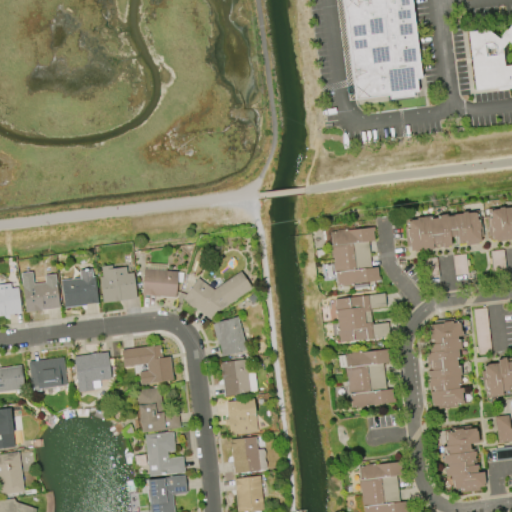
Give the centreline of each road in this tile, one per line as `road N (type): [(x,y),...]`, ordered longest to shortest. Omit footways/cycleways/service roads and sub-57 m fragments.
road 1 (residential): [(511,288),(436,299),(416,313),(405,342),(418,478),(427,493),(450,506),(511,501)]
road 2 (residential): [(214,511),(196,350),(178,330),(148,322),(0,344)]
